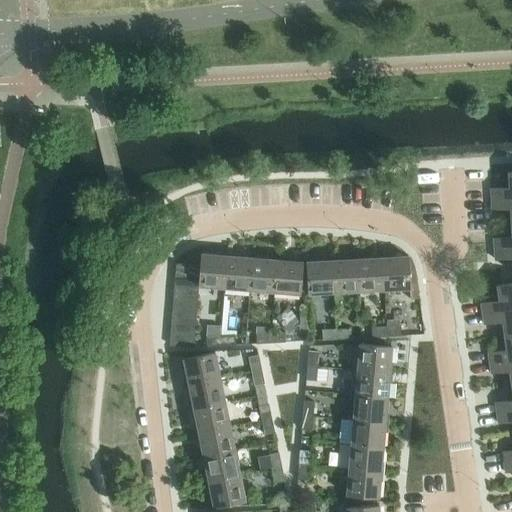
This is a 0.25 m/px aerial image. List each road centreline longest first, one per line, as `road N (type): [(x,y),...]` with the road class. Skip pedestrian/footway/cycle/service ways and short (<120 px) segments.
road 1 (unclassified): [(471,511),(431,254),(394,225),(332,217),(212,225),(179,234),(149,261),(137,302),(160,511)]
road 2 (secondary): [(0,33),(114,29),(300,0)]
